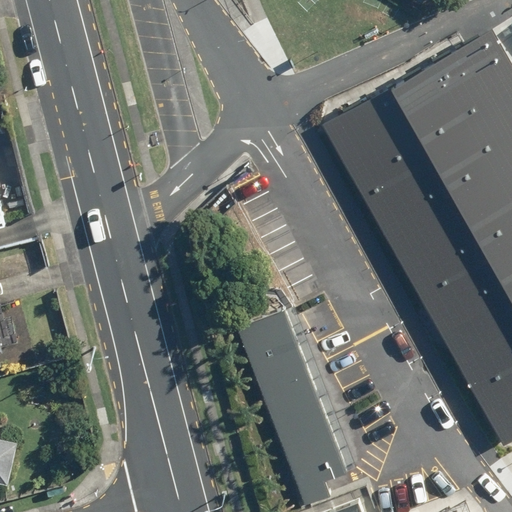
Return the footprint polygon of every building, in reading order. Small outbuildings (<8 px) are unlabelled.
[(511,57),(495,27),(325,120),(503,445),(511,439),(511,57)] [(269,242),(262,246),(290,305),(315,294),(310,284),(319,280),(310,263),(306,265),(283,214),(260,224),(269,242)] [(282,311),(235,328),(299,502),(325,492),(320,477),(340,470),(282,311)] [(0,485),(6,486),(16,445),(0,440),(0,485)] [(362,511),(357,498),(318,511),(362,511)]
